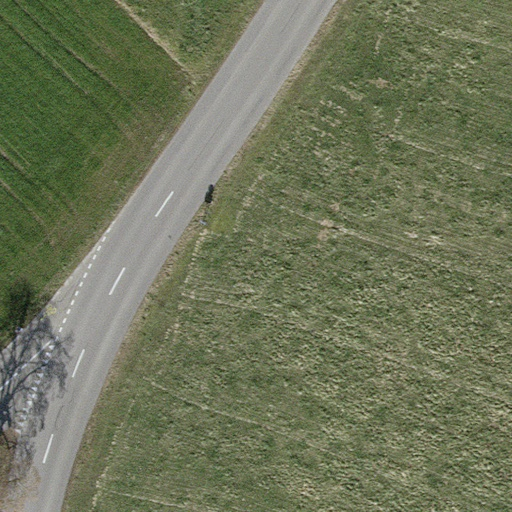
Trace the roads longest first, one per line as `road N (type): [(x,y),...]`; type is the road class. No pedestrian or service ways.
road 1 (tertiary): [(304,0),(140,244),(85,351)]
road 2 (tertiary): [(35,511),(85,351)]
